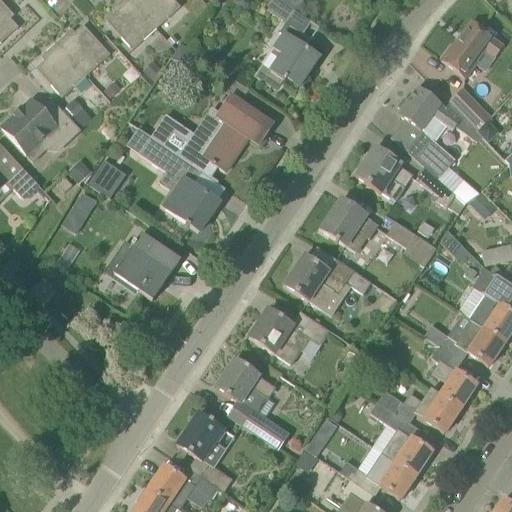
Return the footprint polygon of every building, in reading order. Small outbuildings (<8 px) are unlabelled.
[(123,0),(114,8),(117,12),(105,23),(131,52),(155,31),(127,0),(123,0)] [(127,0),(155,31),(179,10),(170,0),(127,0)] [(237,11),(244,12),(249,7),(246,0),(238,0),(235,4),(237,11)] [(294,13),(274,0),(273,0),(266,11),(286,25),(294,13)] [(301,0),(288,0),(285,5),(296,13),(304,1),(301,0)] [(10,14),(0,3),(0,45),(17,30),(6,18),(10,14)] [(473,65),(482,53),(493,61),(503,48),(491,40),(471,25),(453,49),(451,48),(440,63),(464,81),(475,66),(473,65)] [(67,35),(55,46),(85,79),(109,58),(82,28),(70,39),(67,35)] [(275,93),(283,81),(297,90),(317,60),(284,37),(280,35),(271,50),(279,55),(260,83),(275,93)] [(55,46),(44,56),(47,60),(35,71),(61,100),(85,79),(55,46)] [(170,62),(179,65),(188,63),(193,55),(180,46),(170,62)] [(148,80),(158,71),(152,65),(143,74),(148,80)] [(222,94),(230,99),(239,105),(248,92),(231,81),(222,94)] [(121,91),(115,84),(103,94),(109,101),(121,91)] [(396,111),(400,113),(396,118),(396,119),(402,123),(423,138),(408,158),(408,159),(424,171),(423,172),(436,184),(437,183),(454,163),(431,143),(442,128),(443,127),(452,133),(455,129),(461,120),(448,106),(445,113),(438,108),(439,107),(416,90),(406,104),(403,102),(396,111)] [(462,92),(449,105),(448,106),(461,120),(475,134),(476,133),(489,121),(462,92)] [(271,127),(239,105),(230,99),(218,116),(211,111),(193,138),(165,118),(151,140),(201,174),(210,180),(217,170),(224,175),(247,141),(257,148),(271,127)] [(41,143),(48,151),(58,151),(78,132),(50,101),(39,112),(30,103),(21,111),(20,110),(19,111),(20,112),(14,118),(13,117),(12,118),(13,119),(0,131),(25,157),(41,143)] [(72,102),(63,110),(72,120),(75,117),(81,111),(74,103),(72,102)] [(76,117),(70,123),(78,131),(84,126),(90,120),(82,112),(76,117)] [(477,135),(482,140),(488,145),(498,134),(487,124),(477,135)] [(151,140),(150,140),(138,158),(165,175),(157,186),(174,197),(164,212),(198,235),(218,206),(192,188),(201,174),(151,140)] [(39,189),(1,149),(0,149),(0,188),(5,184),(12,192),(23,204),(39,189)] [(397,169),(398,168),(373,151),(355,179),(394,205),(412,179),(397,169)] [(511,155),(503,164),(510,171),(511,170),(511,155)] [(80,163),(66,175),(77,188),(91,176),(80,163)] [(103,163),(88,186),(97,192),(112,170),(103,163)] [(436,184),(423,172),(415,183),(438,200),(436,203),(446,211),(455,199),(453,197),(437,183),(436,184)] [(54,185),(63,195),(64,196),(71,189),(62,178),(54,185)] [(453,197),(455,199),(464,206),(475,198),(463,187),(453,197)] [(470,209),(484,223),(495,212),(482,198),(470,209)] [(319,233),(344,249),(356,257),(366,241),(368,242),(377,229),(364,220),(339,203),(319,233)] [(76,238),(85,221),(71,213),(61,229),(76,238)] [(403,257),(423,270),(435,253),(394,226),(386,239),(406,252),(403,257)] [(449,258),(459,248),(449,237),(440,249),(449,258)] [(113,277),(142,297),(151,303),(178,264),(139,238),(113,277)] [(370,287),(352,276),(353,274),(335,262),(335,263),(327,274),(309,262),(308,262),(303,258),(282,289),(307,305),(320,314),(333,294),(338,297),(345,286),(350,290),(362,298),(370,287)] [(511,263),(504,275),(499,283),(511,291),(511,263)] [(468,322),(503,346),(511,332),(511,316),(509,315),(511,310),(511,291),(499,283),(489,276),(483,272),(471,291),(483,299),(468,322)] [(247,341),(272,358),(290,369),(300,354),(309,341),(320,348),(329,335),(300,316),(291,329),(267,312),(247,341)] [(453,361),(459,351),(487,370),(503,346),(468,322),(461,318),(446,340),(431,329),(423,340),(438,350),(438,351),(453,361)] [(383,333),(376,343),(382,347),(389,337),(383,333)] [(391,350),(379,347),(377,354),(389,357),(391,350)] [(438,398),(459,412),(475,388),(447,369),(453,361),(438,351),(430,362),(438,367),(433,375),(447,384),(438,398)] [(252,416),(242,431),(277,455),(288,438),(258,417),(268,402),(276,391),(257,379),(257,378),(233,362),(214,391),(252,416)] [(415,418),(422,423),(443,437),(459,412),(438,398),(429,392),(421,405),(409,397),(403,406),(385,394),(376,407),(394,418),(409,427),(415,418)] [(394,418),(376,407),(369,417),(395,434),(380,457),(414,480),(431,455),(413,443),(420,434),(409,427),(394,418)] [(208,423),(197,417),(176,448),(181,451),(181,452),(187,456),(195,461),(187,472),(214,490),(216,492),(223,496),(232,482),(214,471),(225,454),(213,446),(221,433),(223,431),(208,422),(208,423)] [(311,443),(304,453),(315,460),(318,455),(316,447),(311,443)] [(414,480),(380,457),(366,478),(347,465),(339,477),(349,484),(373,500),(379,491),(398,503),(414,480)] [(167,507),(175,511),(179,511),(186,502),(200,511),(207,502),(209,503),(216,492),(187,472),(181,481),(162,469),(146,494),(167,507)] [(373,500),(349,484),(341,495),(347,499),(338,511),(371,511),(367,509),(373,500)] [(175,511),(167,507),(146,494),(143,491),(134,504),(137,506),(133,511),(175,511)] [(511,511),(511,508),(502,502),(495,511),(511,511)]
